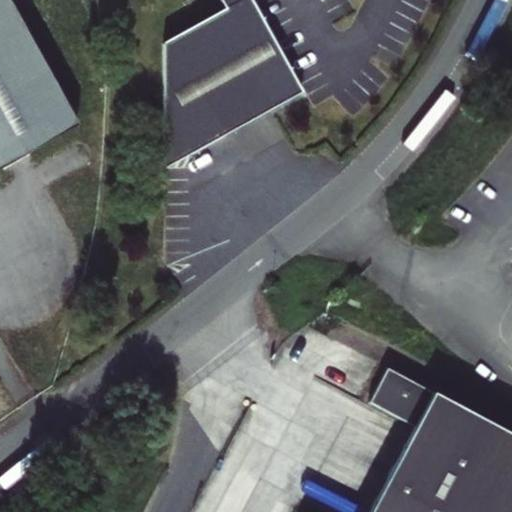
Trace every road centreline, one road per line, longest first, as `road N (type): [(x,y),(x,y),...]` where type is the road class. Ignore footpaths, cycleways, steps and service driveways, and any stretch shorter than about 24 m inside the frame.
road 1 (residential): [(0,455),(361,170),(440,74),(481,0)]
road 2 (unknown): [(227,343),(257,369),(276,402),(281,434),(250,511)]
road 3 (unknown): [(227,343),(223,394),(171,511)]
